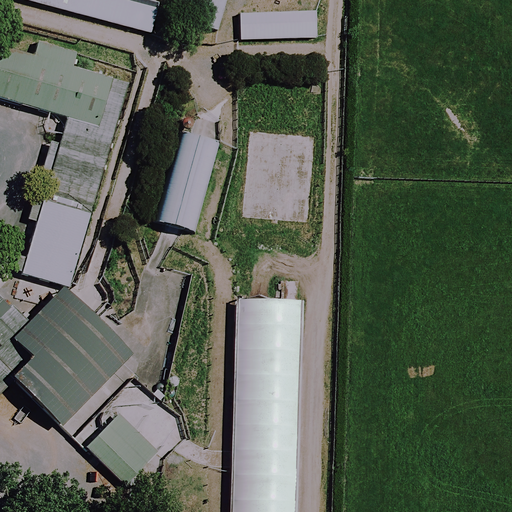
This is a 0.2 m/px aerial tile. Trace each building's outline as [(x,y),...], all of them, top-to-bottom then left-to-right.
[(140,0),(11,0),(149,37),(158,5),(140,0)] [(228,0),(195,0),(190,25),(221,32),(228,0)] [(317,40),(316,14),(241,15),(241,42),(317,40)] [(77,55),(38,43),(36,51),(17,46),(9,43),(0,73),(0,99),(69,120),(47,192),(93,206),(129,85),(73,68),(77,55)] [(222,142),(180,130),(153,224),(195,236),(222,142)] [(91,218),(44,204),(22,275),(69,290),(91,218)] [(5,288),(0,283),(0,394),(8,387),(61,437),(135,358),(63,291),(38,318),(5,288)] [(157,455),(121,418),(88,450),(125,487),(157,455)]
